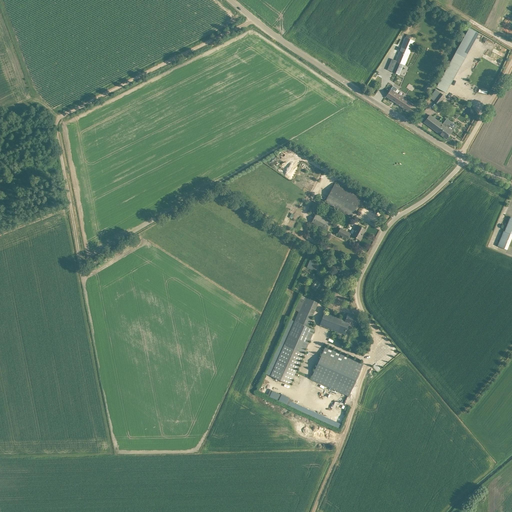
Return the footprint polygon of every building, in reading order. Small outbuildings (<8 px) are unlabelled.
[(472,45),(479,32),(470,27),(463,39),(472,45)] [(414,42),(406,38),(396,62),(389,59),(384,70),(398,76),(403,64),(405,65),(414,42)] [(443,75),(436,87),(446,93),(453,80),(443,75)] [(393,86),(389,92),(386,96),(408,111),(413,104),(395,92),(397,89),(393,86)] [(444,96),(435,90),(429,98),(438,104),(441,100),(442,101),(444,99),(443,98),(444,96)] [(427,118),(424,122),(437,132),(446,139),(447,139),(450,135),(453,131),(446,126),(445,127),(442,124),(429,115),(427,118)] [(325,201),(347,213),(351,216),(359,201),(362,203),(364,200),(334,184),(325,201)] [(316,215),(311,223),(325,231),(330,222),(316,215)] [(511,217),(510,217),(504,231),(503,231),(497,246),(507,250),(511,237),(511,217)] [(366,229),(361,227),(358,225),(352,235),(360,240),(366,229)] [(348,239),(351,234),(340,228),(337,233),(348,239)] [(315,262),(312,268),(319,271),(321,265),(315,262)] [(316,280),(311,288),(316,291),(321,283),(316,280)] [(300,298),(295,310),(299,312),(296,319),(295,321),(308,327),(308,325),(312,317),(318,303),(305,297),(304,300),(300,298)] [(319,325),(332,330),(337,317),(324,312),(319,325)] [(337,317),(332,330),(345,335),(348,327),(352,329),(353,325),(353,326),(355,321),(357,316),(348,313),(345,320),(337,317)] [(294,321),(290,331),(310,339),(314,330),(308,327),(295,321),(294,321)] [(286,341),(270,376),(290,384),(306,350),(310,339),(290,331),(286,341)] [(363,364),(325,346),(310,379),(349,396),(363,364)] [(267,397),(287,403),(289,397),(269,390),(267,397)]
